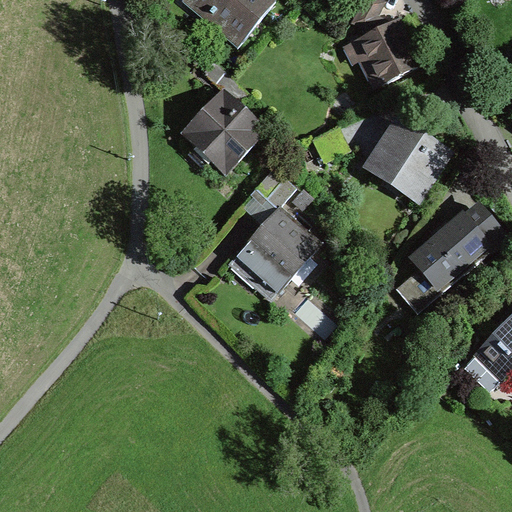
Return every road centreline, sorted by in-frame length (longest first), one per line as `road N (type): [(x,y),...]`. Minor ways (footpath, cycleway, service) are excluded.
road 1 (track): [(0,435),(139,264),(333,449),(365,511)]
road 2 (residential): [(139,264),(141,160),(114,0)]
road 3 (residential): [(416,0),(511,182)]
